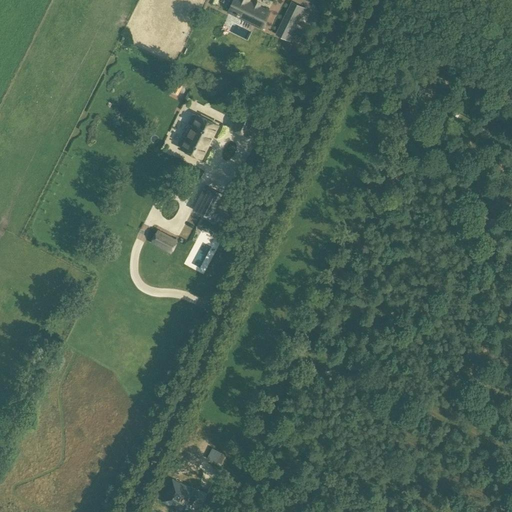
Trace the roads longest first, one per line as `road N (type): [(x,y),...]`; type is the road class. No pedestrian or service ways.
road 1 (unclassified): [(125,511),(378,0)]
road 2 (unclassified): [(511,67),(410,0)]
